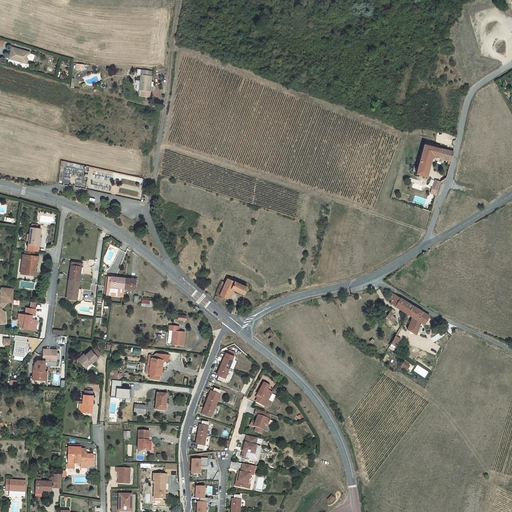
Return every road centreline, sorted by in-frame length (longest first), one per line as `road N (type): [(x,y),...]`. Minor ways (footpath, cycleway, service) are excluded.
road 1 (track): [(159,143),(428,232)]
road 2 (tertiary): [(355,503),(326,414),(292,372),(233,326)]
road 3 (residential): [(511,60),(465,100),(426,244)]
road 4 (residential): [(190,511),(193,414),(233,326)]
road 5 (residential): [(167,91),(146,212),(169,272)]
road 6 (tertiary): [(378,276),(290,298),(233,326)]
road 7 (unclassified): [(378,276),(511,349)]
road 8 (residential): [(47,332),(66,203)]
road 9 (residential): [(249,389),(224,466),(221,511)]
road 10 (tertiary): [(66,203),(169,272)]
